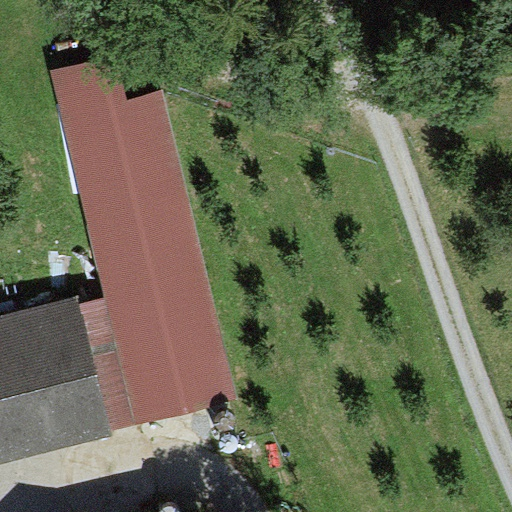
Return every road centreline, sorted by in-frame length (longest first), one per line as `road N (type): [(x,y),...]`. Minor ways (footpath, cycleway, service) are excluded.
road 1 (track): [(511,468),(341,0)]
road 2 (track): [(368,82),(331,96),(249,93),(77,0)]
